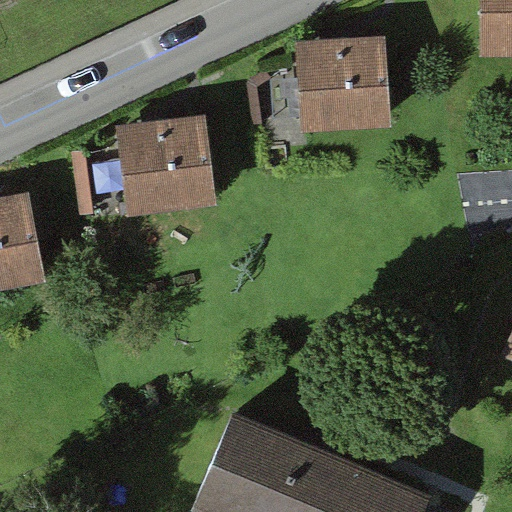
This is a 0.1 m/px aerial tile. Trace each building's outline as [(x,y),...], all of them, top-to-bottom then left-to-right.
[(511,0),(480,0),(480,65),(511,65),(511,0)] [(294,50),(300,142),(392,135),(385,43),(294,50)] [(116,134),(127,226),(217,215),(205,123),(116,134)] [(0,205),(0,300),(46,291),(29,200),(0,205)] [(511,330),(500,357),(511,362),(511,330)] [(189,511),(424,511),(430,500),(231,415),(189,511)]
